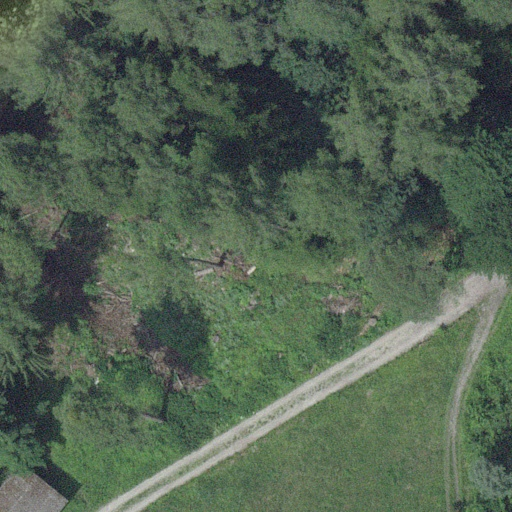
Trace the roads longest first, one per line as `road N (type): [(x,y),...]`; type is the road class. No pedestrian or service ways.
road 1 (track): [(511,238),(461,294),(88,511)]
road 2 (track): [(461,294),(458,447),(467,511)]
